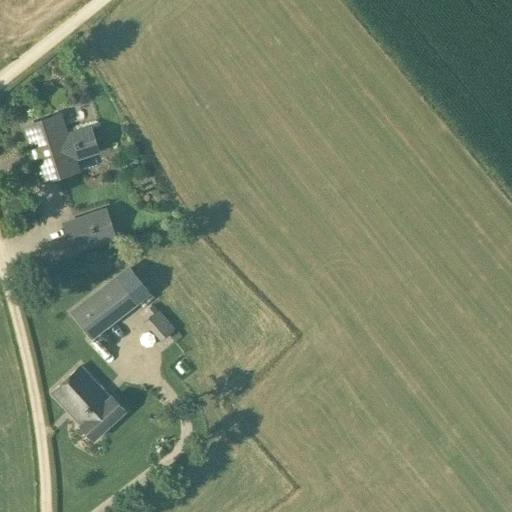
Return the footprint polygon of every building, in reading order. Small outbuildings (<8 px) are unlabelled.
[(97,151),(90,129),(66,137),(60,117),(25,128),(43,181),(77,170),(74,159),(97,151)] [(92,230),(70,237),(75,251),(114,238),(105,211),(87,217),(92,230)] [(70,312),(93,341),(139,305),(116,276),(70,312)] [(159,309),(149,318),(166,337),(176,328),(159,309)] [(109,402),(79,369),(53,392),(84,425),(82,427),(93,439),(123,411),(112,399),(109,402)]
